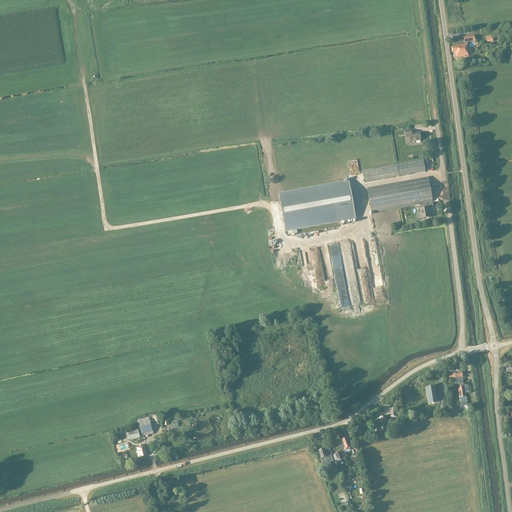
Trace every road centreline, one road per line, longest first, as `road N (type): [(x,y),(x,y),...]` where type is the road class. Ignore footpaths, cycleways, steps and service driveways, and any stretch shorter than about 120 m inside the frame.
road 1 (unclassified): [(468,350),(410,372),(331,426),(0,510)]
road 2 (track): [(418,0),(461,352)]
road 3 (unclassified): [(493,346),(440,0)]
road 4 (unclassified): [(509,511),(493,346)]
